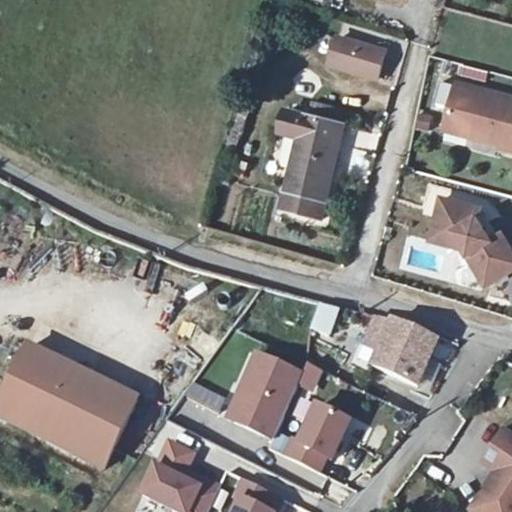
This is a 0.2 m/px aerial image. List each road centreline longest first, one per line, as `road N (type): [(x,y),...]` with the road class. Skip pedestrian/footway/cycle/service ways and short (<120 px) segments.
road 1 (unclassified): [(491,336),(165,246),(0,163)]
road 2 (residential): [(491,336),(356,511)]
road 3 (unknown): [(307,511),(162,434)]
